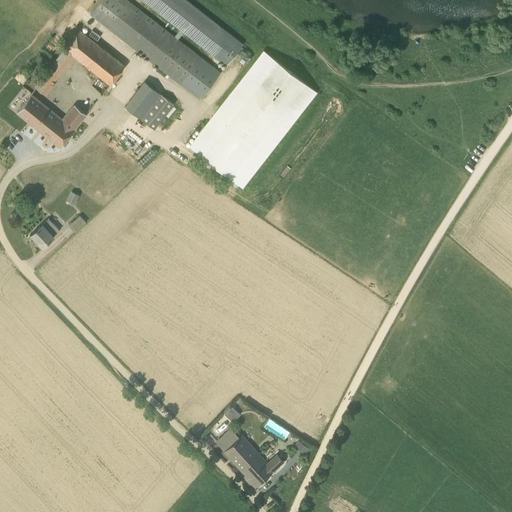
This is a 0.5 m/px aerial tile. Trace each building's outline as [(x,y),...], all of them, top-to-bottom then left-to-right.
[(175,36),(127,0),(101,0),(90,15),(200,97),(220,70),(178,38),(175,36)] [(242,41),(188,0),(144,0),(181,28),(175,36),(178,38),(184,30),(226,62),(242,41)] [(44,93),(74,55),(111,84),(125,66),(81,30),(36,87),(44,93)] [(241,187),(316,91),(262,49),(187,145),(241,187)] [(85,113),(73,104),(62,118),(31,93),(16,112),(60,147),(87,114),(85,113)] [(174,103),(161,93),(141,119),(154,128),(174,103)] [(75,204),(79,195),(71,191),(67,200),(75,204)] [(75,230),(86,221),(80,214),(69,224),(75,230)] [(59,230),(48,218),(42,223),(30,234),(42,247),(54,236),(53,235),(59,230)] [(231,406),(224,414),(233,422),(240,414),(231,406)] [(239,438),(231,429),(217,442),(225,450),(241,469),(258,454),(241,436),(239,438)] [(297,440),(293,446),(306,455),(310,449),(297,440)] [(258,454),(241,469),(245,473),(243,475),(254,487),(283,462),(277,455),(267,464),(258,454)]
